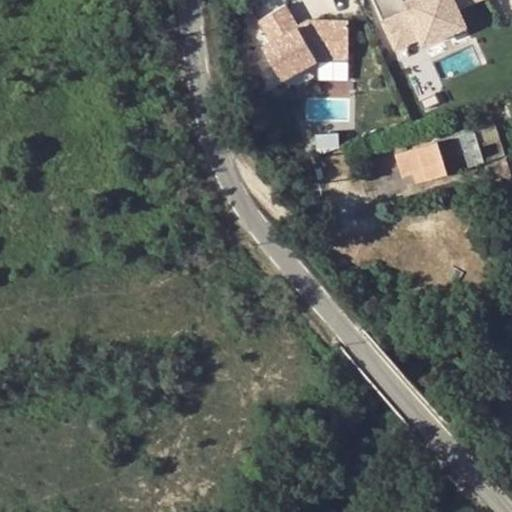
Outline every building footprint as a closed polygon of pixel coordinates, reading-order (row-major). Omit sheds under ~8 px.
[(374,0),(395,46),(420,35),(461,16),(457,6),(454,0),(374,0)] [(284,3),(257,20),(270,41),(261,46),(280,77),(317,55),(347,56),(348,19),(320,18),(301,30),(297,25),(284,3)] [(461,16),(420,35),(423,42),(465,23),(461,16)] [(309,18),(297,25),(301,30),(320,18),(309,18)] [(425,177),(447,169),(445,161),(437,139),(396,152),(404,174),(413,171),(416,179),(425,177)] [(326,166),(319,168),(322,178),(329,176),(326,166)]
